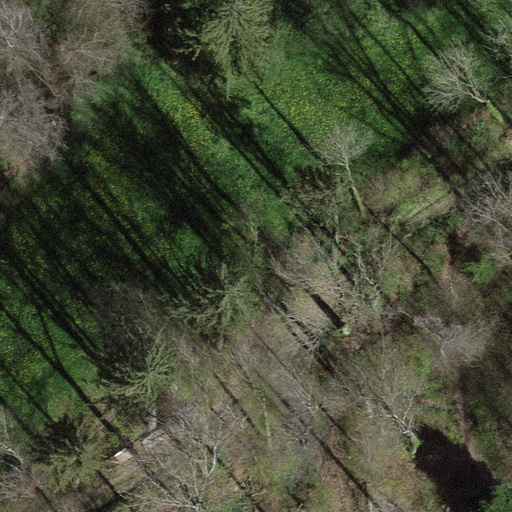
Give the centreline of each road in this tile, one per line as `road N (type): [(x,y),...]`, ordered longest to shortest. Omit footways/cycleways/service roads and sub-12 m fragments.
road 1 (track): [(339,511),(297,326),(368,254),(511,157)]
road 2 (track): [(297,326),(78,511)]
